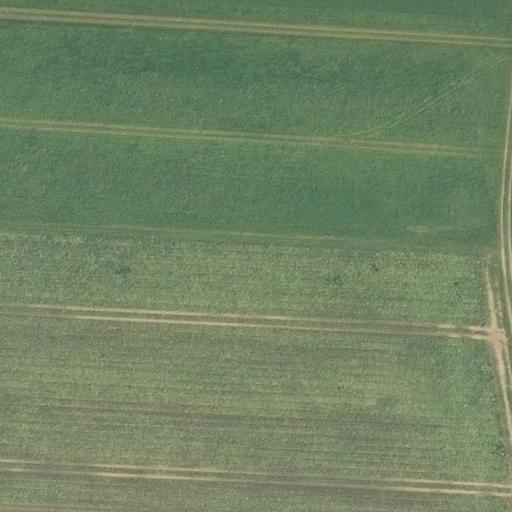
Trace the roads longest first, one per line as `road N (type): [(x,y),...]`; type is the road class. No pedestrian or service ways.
road 1 (track): [(505,248),(0,220)]
road 2 (track): [(511,288),(505,248),(511,147)]
